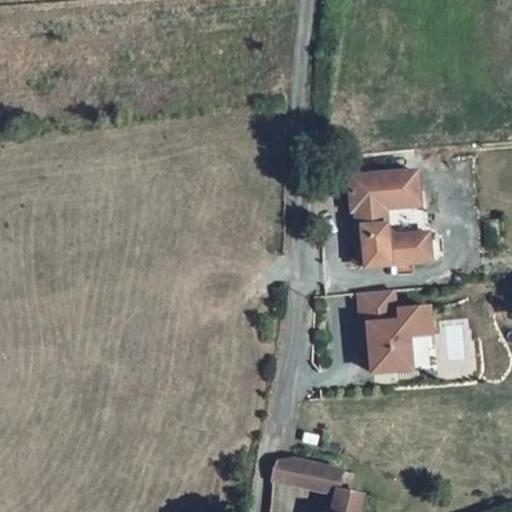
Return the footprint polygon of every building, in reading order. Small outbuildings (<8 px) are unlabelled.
[(417,170),(351,175),(353,208),(361,208),(363,226),(358,229),(359,240),(364,239),(366,264),(430,259),(428,232),(415,233),(396,234),(386,227),(385,206),(412,204),(419,203),(417,170)] [(412,204),(385,206),(386,227),(396,234),(415,233),(412,204)] [(394,287),(360,290),(363,329),(369,329),(369,338),(372,370),(412,367),(409,334),(432,332),(430,305),(396,307),(394,287)] [(369,329),(363,329),(361,356),(369,338),(369,329)] [(358,511),(361,501),(345,497),(349,479),(338,477),(345,451),(307,442),(303,461),(292,470),(280,468),(275,488),(336,504),(334,511),(358,511)]
